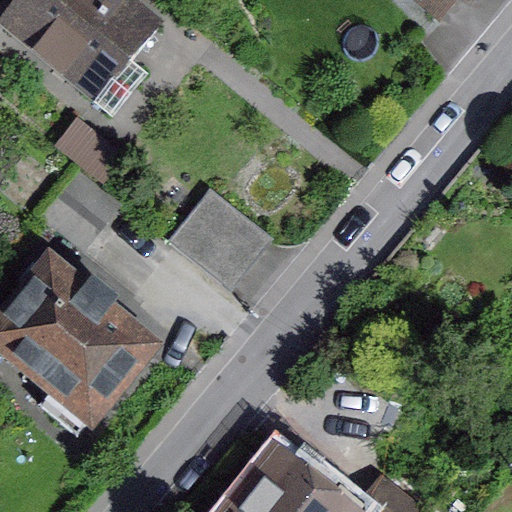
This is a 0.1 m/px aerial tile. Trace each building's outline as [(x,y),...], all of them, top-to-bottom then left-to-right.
[(127,0),(29,0),(1,33),(100,117),(169,36),(127,0)] [(411,0),(442,28),(467,0),(411,0)] [(271,249),(211,202),(174,249),(234,296),(271,249)] [(53,260),(0,324),(0,361),(99,442),(170,355),(53,260)] [(337,511),(277,464),(238,511),(337,511)] [(416,511),(383,485),(360,511),(416,511)]
